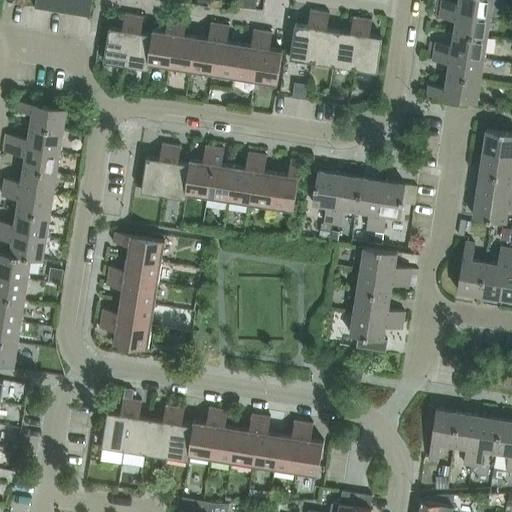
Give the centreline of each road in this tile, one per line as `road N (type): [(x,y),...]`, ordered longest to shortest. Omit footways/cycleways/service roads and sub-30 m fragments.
road 1 (residential): [(111,112),(142,105),(350,134),(391,101),(408,0)]
road 2 (residential): [(380,429),(339,407),(84,364)]
road 3 (residential): [(84,364),(69,329),(100,134),(111,112)]
road 4 (residential): [(430,309),(431,260),(443,241),(463,113)]
road 5 (residential): [(0,82),(6,43),(66,52),(111,112)]
road 6 (residential): [(44,493),(58,400),(84,364)]
road 7 (residential): [(380,429),(421,366),(430,309)]
